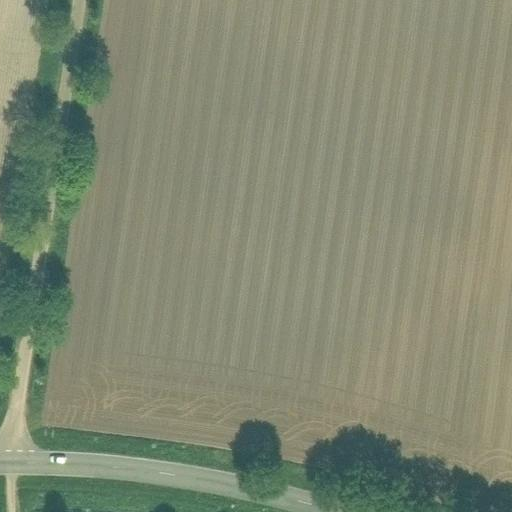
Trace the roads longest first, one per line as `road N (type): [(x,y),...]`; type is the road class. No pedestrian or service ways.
road 1 (unclassified): [(10,461),(88,0)]
road 2 (tertiary): [(10,461),(150,471),(333,511)]
